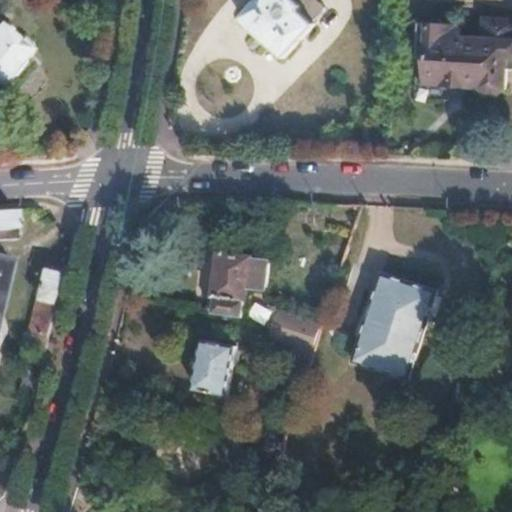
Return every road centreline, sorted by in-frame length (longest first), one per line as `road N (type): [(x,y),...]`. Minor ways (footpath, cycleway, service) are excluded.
road 1 (residential): [(121,179),(511,186)]
road 2 (residential): [(37,511),(121,179)]
road 3 (residential): [(121,179),(153,0)]
road 4 (residential): [(0,185),(121,179)]
